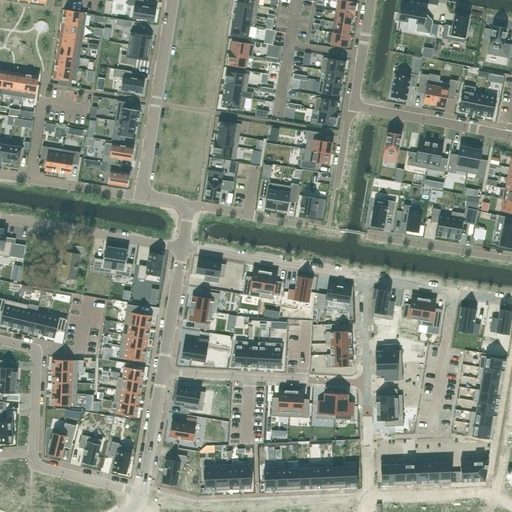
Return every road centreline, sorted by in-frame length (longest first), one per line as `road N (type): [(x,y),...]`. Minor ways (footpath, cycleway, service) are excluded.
road 1 (residential): [(162,372),(366,383)]
road 2 (residential): [(368,499),(165,499)]
road 3 (residential): [(173,0),(143,195)]
road 4 (residential): [(182,247),(0,218)]
road 5 (residential): [(362,278),(182,247)]
road 6 (residential): [(354,106),(511,136)]
road 7 (residential): [(511,302),(362,278)]
road 8 (residential): [(511,259),(367,234)]
road 9 (residential): [(0,340),(34,351),(32,453)]
road 10 (residential): [(511,369),(490,494)]
road 11 (residential): [(162,372),(182,247)]
road 12 (residential): [(142,494),(162,372)]
road 13 (residential): [(490,494),(368,499)]
road 14 (residential): [(32,453),(45,469),(142,494)]
road 15 (residential): [(299,225),(180,208)]
